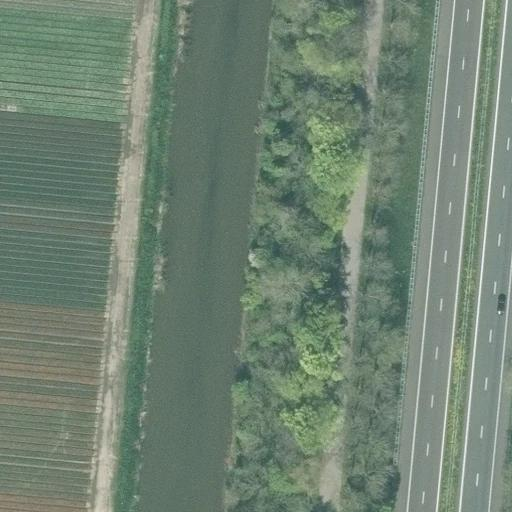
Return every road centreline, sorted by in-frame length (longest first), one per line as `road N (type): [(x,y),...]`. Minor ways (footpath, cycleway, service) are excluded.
road 1 (motorway): [(470,0),(422,511)]
road 2 (unclassified): [(330,511),(369,0)]
road 3 (motorway): [(475,511),(511,106)]
